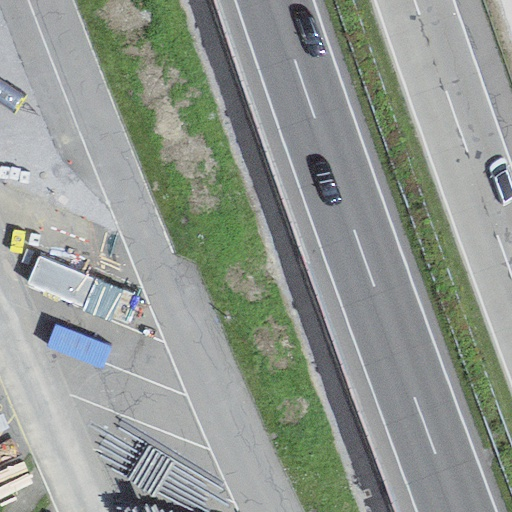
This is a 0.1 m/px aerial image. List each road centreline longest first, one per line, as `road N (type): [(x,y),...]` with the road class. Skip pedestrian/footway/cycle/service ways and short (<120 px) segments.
road 1 (motorway): [(274,0),(457,511)]
road 2 (motorway): [(511,276),(414,0)]
